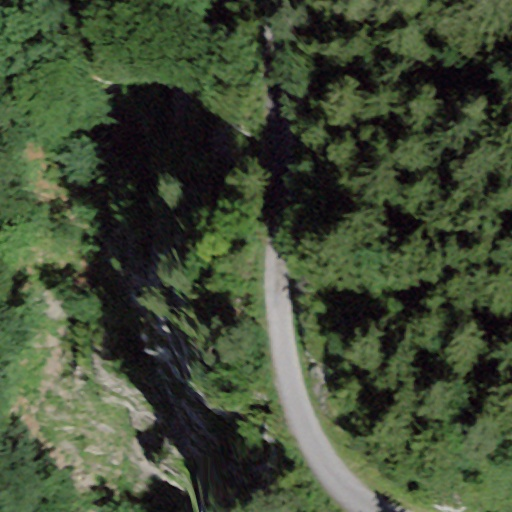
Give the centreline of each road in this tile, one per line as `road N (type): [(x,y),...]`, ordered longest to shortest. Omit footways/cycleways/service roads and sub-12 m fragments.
road 1 (unclassified): [(275,272),(286,386),(317,464),(395,511)]
road 2 (track): [(270,0),(283,137),(275,272)]
